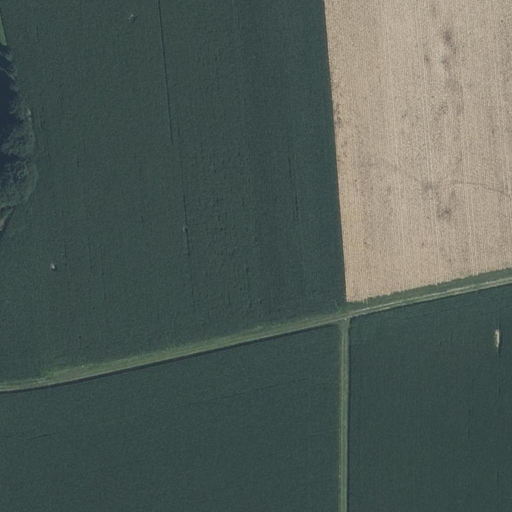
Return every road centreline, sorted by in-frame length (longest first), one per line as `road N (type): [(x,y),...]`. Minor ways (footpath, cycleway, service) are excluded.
road 1 (track): [(511,280),(0,389)]
road 2 (track): [(346,511),(346,317)]
